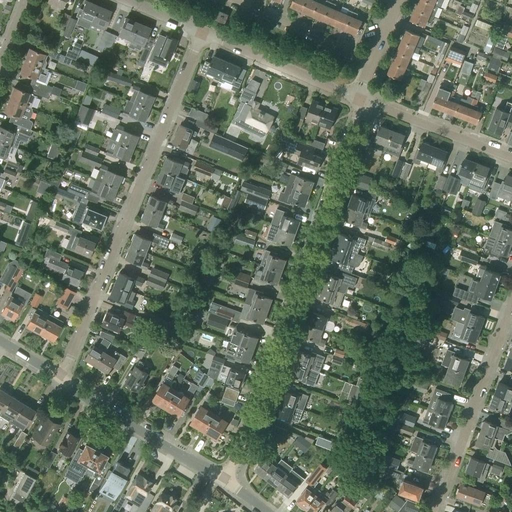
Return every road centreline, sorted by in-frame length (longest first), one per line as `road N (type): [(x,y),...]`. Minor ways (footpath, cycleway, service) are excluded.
road 1 (residential): [(224,480),(360,100)]
road 2 (residential): [(62,377),(201,32)]
road 3 (residential): [(436,511),(511,306)]
road 4 (residential): [(224,480),(62,377)]
road 5 (residential): [(360,100),(201,32)]
road 6 (residential): [(511,158),(360,100)]
road 7 (residential): [(371,63),(230,0)]
